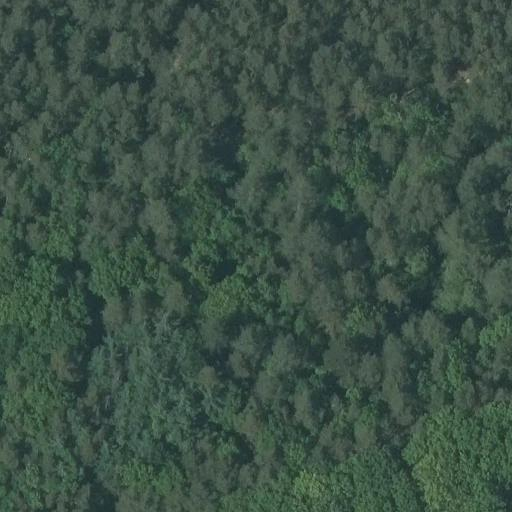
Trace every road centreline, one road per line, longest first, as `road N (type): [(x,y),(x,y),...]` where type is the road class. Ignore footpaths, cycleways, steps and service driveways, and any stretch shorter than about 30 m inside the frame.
road 1 (track): [(511,69),(134,170)]
road 2 (track): [(511,132),(465,201),(445,250),(405,395),(419,485)]
road 3 (track): [(134,170),(0,193)]
